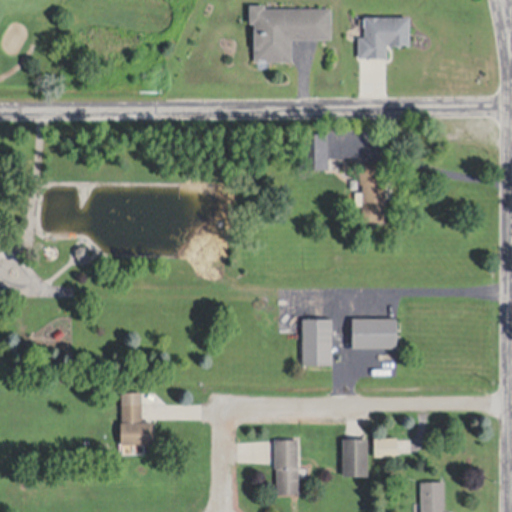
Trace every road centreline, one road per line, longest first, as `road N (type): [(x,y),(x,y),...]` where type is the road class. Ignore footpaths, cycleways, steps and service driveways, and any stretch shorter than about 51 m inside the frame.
road 1 (residential): [(511,111),(0,115)]
road 2 (residential): [(511,407),(233,412),(223,426),(221,511)]
road 3 (residential): [(511,499),(511,184)]
